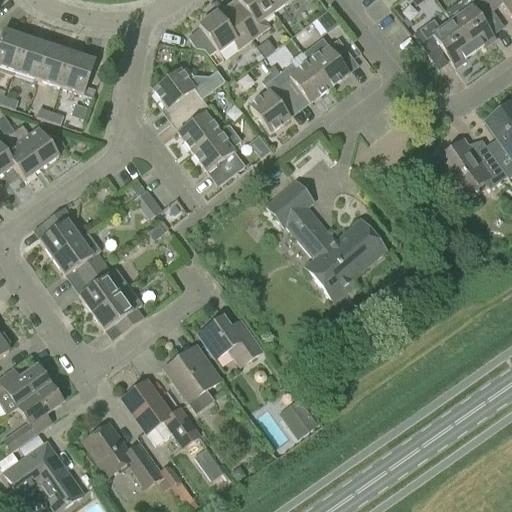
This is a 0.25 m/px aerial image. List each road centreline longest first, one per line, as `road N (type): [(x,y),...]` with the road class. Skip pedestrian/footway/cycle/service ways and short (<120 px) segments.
road 1 (residential): [(205,290),(84,374),(0,248)]
road 2 (primary): [(329,511),(511,384)]
road 3 (residential): [(0,243),(116,159),(123,138)]
road 4 (residential): [(511,71),(450,109),(423,103),(401,84)]
